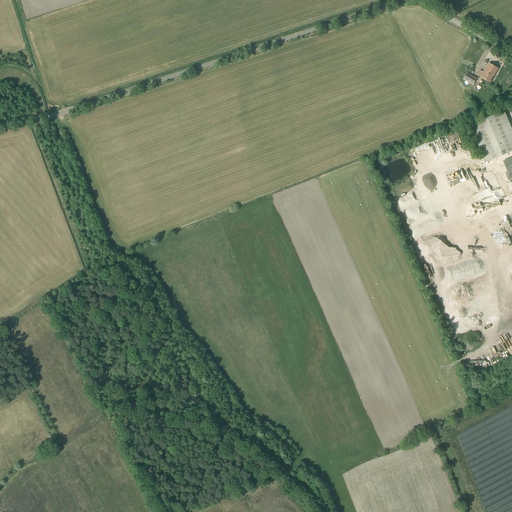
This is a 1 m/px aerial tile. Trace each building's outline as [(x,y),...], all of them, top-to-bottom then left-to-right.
[(490,83),(498,69),(488,64),(480,77),(490,83)] [(472,85),(477,78),(467,73),(463,80),(472,85)] [(485,163),(511,151),(511,129),(504,111),(469,126),(485,163)] [(431,143),(420,148),(424,157),(435,152),(431,143)] [(414,149),(411,150),(414,158),(421,155),(418,147),(414,149)] [(511,183),(511,157),(502,161),(511,183)] [(452,257),(459,266),(466,261),(459,251),(456,254),(458,256),(454,259),(453,257),(452,257)]
